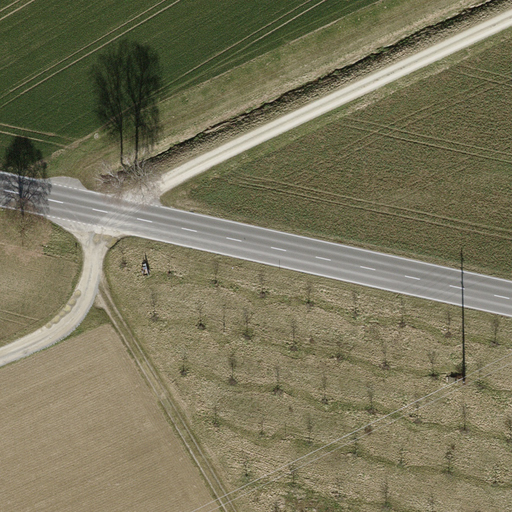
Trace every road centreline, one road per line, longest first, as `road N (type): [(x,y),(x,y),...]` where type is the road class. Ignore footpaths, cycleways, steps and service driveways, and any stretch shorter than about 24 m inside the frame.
road 1 (secondary): [(0,188),(511,297)]
road 2 (track): [(511,16),(106,211)]
road 3 (track): [(92,273),(230,511)]
road 4 (track): [(0,355),(74,311),(106,211)]
